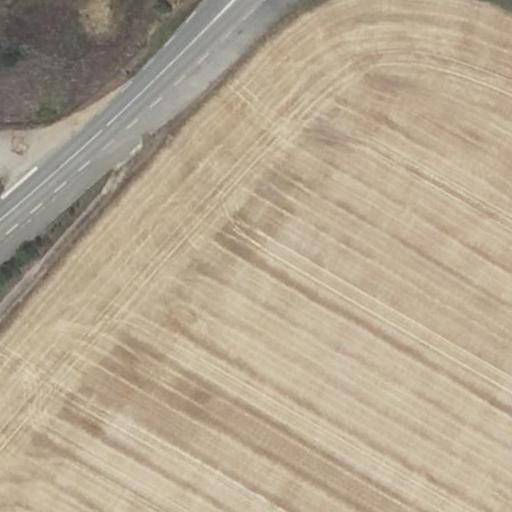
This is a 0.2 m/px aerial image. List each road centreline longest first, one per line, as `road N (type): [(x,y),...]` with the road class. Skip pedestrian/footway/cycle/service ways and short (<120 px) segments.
road 1 (tertiary): [(0,220),(103,131),(212,19)]
road 2 (track): [(103,131),(121,161),(116,179),(0,312)]
